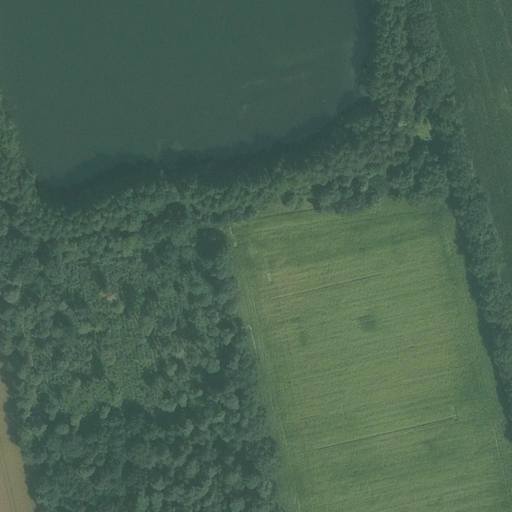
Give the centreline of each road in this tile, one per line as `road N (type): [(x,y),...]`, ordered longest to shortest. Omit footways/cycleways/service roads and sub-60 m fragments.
road 1 (unknown): [(511,398),(446,150),(434,144),(419,141),(371,168),(284,187),(247,218),(177,204),(90,216),(91,224)]
road 2 (unknown): [(446,150),(430,115),(428,69),(407,0)]
